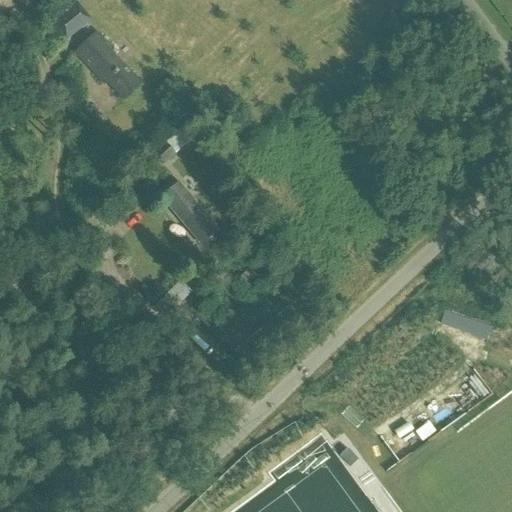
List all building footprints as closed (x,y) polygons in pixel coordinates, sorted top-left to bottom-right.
[(91,21),(76,2),(50,23),(65,42),(91,21)] [(141,84),(110,51),(113,48),(97,31),(76,51),(90,67),(106,83),(108,81),(125,99),(141,84)] [(155,174),(175,155),(163,142),(143,161),(155,174)] [(203,245),(219,231),(178,183),(162,197),(203,245)] [(165,319),(183,301),(172,290),(154,308),(165,319)] [(241,363),(305,312),(296,301),(232,353),(241,363)] [(401,439),(391,446),(400,458),(410,451),(401,439)] [(351,468),(359,461),(347,449),(340,457),(351,468)] [(334,492),(349,482),(344,473),(328,482),(334,492)]
